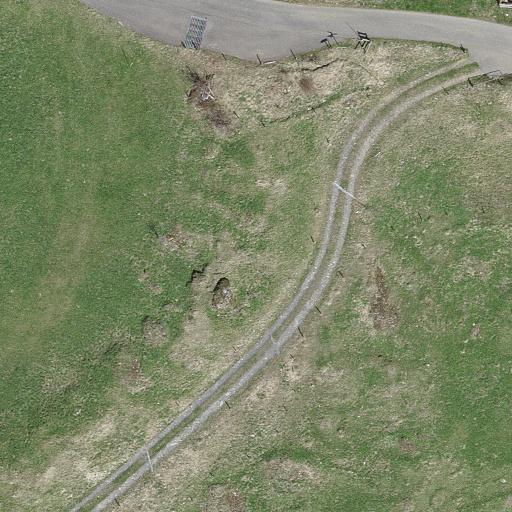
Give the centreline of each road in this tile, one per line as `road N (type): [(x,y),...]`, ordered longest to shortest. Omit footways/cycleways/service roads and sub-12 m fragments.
road 1 (track): [(395,98),(362,125),(298,296),(224,382),(74,511)]
road 2 (track): [(511,48),(428,71),(395,98)]
